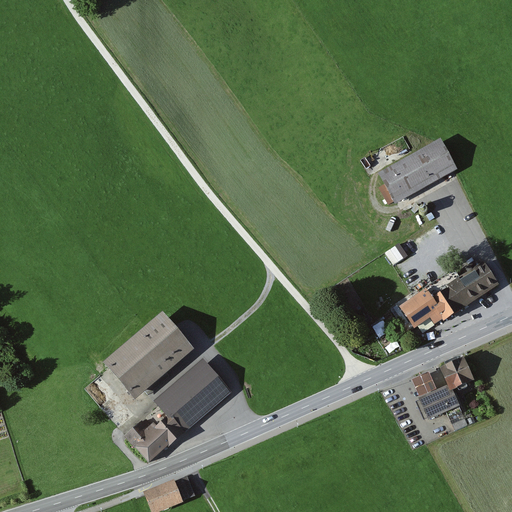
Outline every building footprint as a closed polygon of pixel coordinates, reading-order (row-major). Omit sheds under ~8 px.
[(453,169),(439,144),(424,153),(426,156),(399,170),(399,169),(382,178),(395,202),(453,169)] [(387,246),(395,260),(406,253),(398,240),(387,246)] [(497,285),(484,264),(459,280),(454,271),(424,291),(426,293),(402,308),(405,314),(403,316),(408,323),(410,321),(415,328),(430,318),(435,325),(497,285)] [(164,315),(103,367),(133,402),(194,351),(164,315)] [(381,332),(391,326),(385,315),(375,321),(381,332)] [(474,379),(465,356),(441,366),(449,385),(450,389),(452,388),(474,379)] [(144,420),(125,436),(149,464),(232,393),(203,361),(154,404),(168,419),(154,431),(144,420)] [(452,388),(450,389),(449,385),(437,390),(430,372),(412,379),(428,419),(460,405),(452,388)] [(174,483),(144,496),(150,511),(168,511),(184,506),(182,501),(193,497),(188,481),(175,486),(174,483)]
